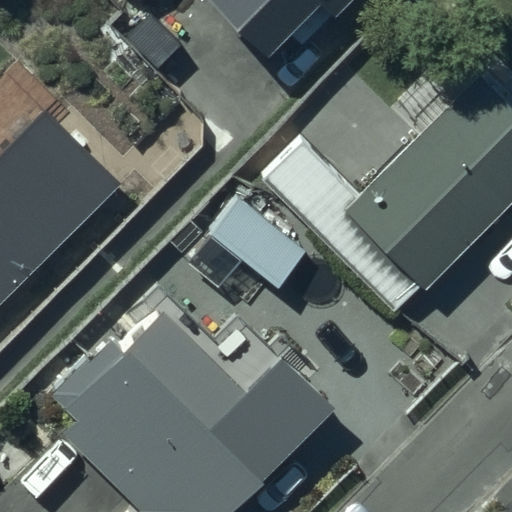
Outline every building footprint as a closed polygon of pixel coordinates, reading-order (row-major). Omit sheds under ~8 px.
[(0,21),(108,128),(156,80),(73,0),(11,0),(0,12),(0,21)] [(203,0),(267,62),(319,12),(339,24),(361,0),(203,0)] [(395,304),(511,188),(511,92),(479,60),(356,182),(302,128),(260,169),(395,304)] [(0,336),(105,224),(9,134),(0,143),(0,336)] [(305,257),(242,208),(190,273),(252,323),(305,257)] [(208,511),(332,388),(277,334),(243,368),(164,290),(123,331),(111,319),(51,379),(78,406),(63,420),(134,491),(112,511),(208,511)]
